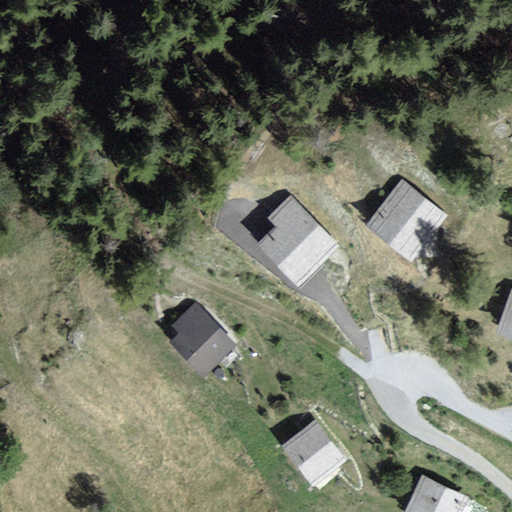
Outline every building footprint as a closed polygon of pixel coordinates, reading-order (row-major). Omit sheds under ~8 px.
[(441,219),(399,180),(356,226),(399,265),(441,219)] [(329,244),(288,198),(242,240),(283,286),(329,244)] [(511,293),(502,290),(485,334),(511,344),(511,293)] [(229,345),(192,302),(153,337),(190,379),(229,345)] [(336,461),(310,420),(272,445),(298,485),(336,461)] [(459,511),(464,504),(413,476),(393,511),(459,511)]
